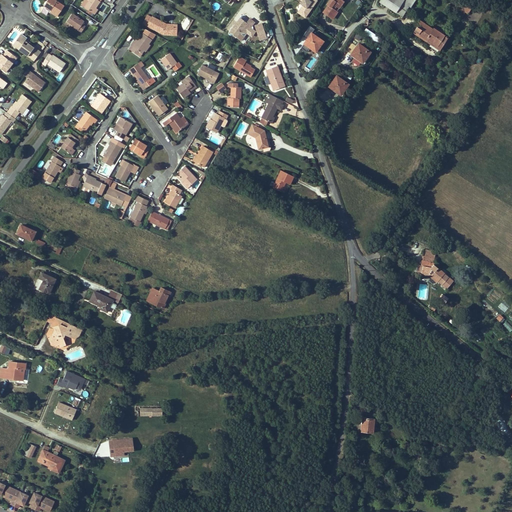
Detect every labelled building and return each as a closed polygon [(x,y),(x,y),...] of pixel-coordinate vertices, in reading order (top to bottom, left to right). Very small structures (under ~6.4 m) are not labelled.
[(47,0),(44,5),(51,10),(49,12),(52,14),(53,13),(57,16),(64,6),(55,0),(47,0)] [(93,13),(96,8),(101,0),(89,0),(89,1),(87,0),(85,0),(82,6),(89,10),(93,13)] [(318,1),(316,0),(303,0),(303,1),(306,3),(304,6),(304,5),(299,12),(306,18),(318,1)] [(323,12),(331,18),(334,14),(335,15),(337,12),(334,9),(336,6),(337,7),(342,0),(341,0),(329,0),(328,2),(329,3),(328,5),(323,12)] [(402,0),(380,0),(379,1),(395,12),(402,0)] [(402,0),(395,12),(402,16),(409,5),(410,6),(413,0),(402,0)] [(472,3),(465,0),(457,0),(457,1),(460,2),(459,4),(469,9),(472,3)] [(72,13),(67,21),(72,25),(72,26),(82,32),(86,26),(83,24),(85,21),(72,13)] [(146,14),(142,22),(158,31),(168,30),(167,21),(161,22),(159,21),(160,20),(151,16),(151,17),(146,14)] [(246,23),(240,18),(230,32),(237,36),(246,23)] [(433,28),(419,19),(413,29),(428,38),(427,39),(441,47),(448,36),(445,34),(443,33),(435,28),(434,27),(433,28)] [(255,25),(259,41),(267,40),(263,23),(255,25)] [(379,44),(382,39),(367,28),(363,33),(379,44)] [(146,29),(138,40),(135,38),(130,45),(132,45),(133,46),(131,50),(139,56),(144,50),(149,43),(155,34),(146,29)] [(256,33),(250,29),(245,37),(251,41),(256,33)] [(316,51),(323,41),(311,33),(304,43),(316,51)] [(27,46),(24,43),(25,41),(19,36),(13,45),(35,61),(42,52),(39,49),(37,51),(34,48),(28,43),(27,46)] [(427,40),(440,48),(441,47),(427,39),(427,40)] [(363,61),(370,51),(359,43),(351,53),(363,61)] [(0,67),(7,72),(18,58),(9,51),(6,56),(4,55),(1,59),(3,60),(2,62),(0,64),(0,67)] [(178,61),(177,63),(170,53),(161,59),(168,69),(172,66),(175,70),(181,65),(178,61)] [(67,63),(54,54),(48,63),(61,72),(67,63)] [(245,62),(246,61),(239,57),(233,66),(251,76),(255,69),(250,67),(244,63),(245,62)] [(277,73),(276,70),(278,69),(277,66),(269,69),(267,62),(262,69),(271,91),(284,86),(279,72),(277,73)] [(132,73),(133,72),(138,79),(142,85),(141,85),(143,89),(155,81),(152,77),(149,79),(138,63),(129,69),(132,73)] [(214,83),(219,73),(203,64),(198,73),(209,79),(209,80),(214,83)] [(40,81),(35,77),(36,76),(28,70),(25,75),(29,78),(26,82),(40,92),(46,83),(41,79),(40,81)] [(190,91),(197,86),(189,75),(182,80),(183,82),(176,87),(184,97),(191,92),(190,91)] [(0,85),(1,86),(4,89),(8,83),(0,76),(0,85)] [(341,94),(348,84),(336,76),(329,86),(341,94)] [(238,83),(228,82),(228,86),(231,86),(231,90),(232,90),(232,97),(230,97),(228,97),(227,101),(230,101),(230,106),(238,107),(239,98),(240,98),(241,87),(240,87),(241,84),(238,84),(238,83)] [(222,83),(216,87),(220,94),(227,90),(222,83)] [(106,106),(110,100),(100,93),(91,105),(102,113),(104,110),(103,109),(105,106),(106,106)] [(262,117),(269,121),(271,116),(272,114),(273,114),(277,106),(276,106),(278,103),(278,104),(281,99),(271,94),(269,99),(268,99),(267,102),(269,103),(262,117)] [(14,107),(13,107),(13,106),(8,113),(15,119),(20,112),(22,114),(32,101),(23,95),(18,103),(14,107)] [(158,95),(149,101),(159,115),(167,109),(164,104),(167,102),(163,96),(160,98),(158,95)] [(211,119),(211,118),(206,127),(217,132),(225,117),(226,118),(228,114),(220,110),(218,114),(216,113),(213,120),(211,119)] [(87,111),(77,125),(83,129),(85,130),(90,124),(91,124),(93,121),(95,123),(97,119),(87,111)] [(3,115),(0,119),(0,133),(2,135),(12,122),(14,123),(16,119),(15,119),(8,113),(7,112),(4,116),(3,115)] [(177,112),(163,122),(166,125),(170,122),(172,126),(174,125),(178,131),(188,124),(188,121),(184,116),(181,118),(177,112)] [(123,139),(132,123),(121,116),(116,123),(120,126),(115,134),(123,139)] [(253,125),(253,124),(248,133),(256,137),(259,148),(268,146),(264,130),(258,127),(259,125),(256,124),(254,123),(253,125)] [(75,142),(72,146),(73,148),(78,140),(70,134),(68,137),(75,142)] [(72,146),(75,142),(68,137),(61,147),(72,154),(75,149),(73,148),(72,146)] [(111,140),(109,143),(110,144),(111,144),(108,149),(108,148),(104,155),(113,161),(122,146),(121,146),(123,143),(121,142),(113,137),(111,140)] [(147,145),(135,138),(130,147),(141,154),(143,152),(147,154),(150,148),(146,146),(147,145)] [(198,155),(199,155),(196,162),(204,167),(213,151),(204,146),(198,155)] [(59,165),(62,161),(55,156),(45,172),(46,172),(43,177),(50,182),(53,177),(54,177),(61,166),(59,165)] [(138,166),(135,164),(134,165),(130,163),(125,161),(123,166),(122,165),(115,176),(125,181),(131,171),(135,173),(138,166)] [(185,165),(178,172),(185,179),(182,181),(182,182),(187,188),(197,178),(185,165)] [(73,167),(66,183),(75,187),(75,186),(78,179),(80,174),(78,173),(79,170),(73,167)] [(281,170),(273,187),(281,191),(285,182),(290,184),(293,176),(281,170)] [(182,181),(185,179),(178,172),(176,174),(182,181)] [(83,186),(97,192),(99,190),(102,191),(105,184),(95,180),(91,178),(91,176),(88,174),(86,178),(84,184),(83,186)] [(182,195),(177,192),(179,188),(173,184),(171,189),(172,190),(165,201),(175,207),(182,195)] [(114,191),(114,189),(109,187),(104,198),(122,205),(126,196),(120,193),(114,191)] [(137,195),(135,200),(138,201),(130,217),(140,221),(144,212),(146,208),(147,205),(145,204),(147,200),(137,195)] [(167,229),(172,220),(152,211),(150,215),(147,220),(167,229)] [(21,225),(17,233),(26,238),(26,239),(31,241),(36,231),(21,225)] [(424,256),(423,260),(422,260),(421,265),(419,265),(418,271),(422,272),(433,274),(431,275),(429,278),(429,280),(434,285),(438,281),(447,288),(454,281),(434,264),(435,262),(434,262),(434,258),(424,256)] [(39,288),(49,293),(55,279),(42,272),(39,278),(43,280),(39,288)] [(153,288),(147,301),(163,308),(171,292),(161,287),(159,291),(153,288)] [(107,311),(112,300),(94,291),(90,301),(102,307),(101,308),(107,311)] [(112,315),(116,306),(112,304),(108,313),(112,315)] [(74,337),(76,334),(78,336),(81,330),(55,318),(51,326),(55,328),(58,329),(55,334),(52,335),(50,336),(49,338),(51,343),(54,342),(54,344),(56,345),(59,344),(60,347),(66,344),(63,337),(64,334),(74,339),(74,337)] [(9,361),(9,367),(11,367),(9,378),(18,379),(18,376),(23,377),(24,372),(20,372),(21,368),(24,369),(25,369),(26,363),(9,361)] [(57,383),(79,394),(86,379),(67,371),(63,379),(60,378),(57,383)] [(72,408),(59,402),(54,412),(72,420),(75,413),(71,411),(72,408)] [(163,417),(163,408),(140,408),(140,417),(163,417)] [(373,432),(374,419),(363,418),(362,431),(373,432)] [(418,453),(405,440),(402,443),(408,448),(407,449),(415,456),(417,454),(418,453)] [(24,454),(27,456),(32,445),(29,444),(24,454)] [(36,447),(32,445),(27,456),(31,458),(36,447)] [(105,448),(106,455),(118,453),(117,446),(105,448)] [(64,460),(43,450),(38,460),(50,466),(52,467),(51,468),(59,472),(64,460)] [(10,504),(17,507),(19,503),(22,505),(26,495),(6,486),(2,496),(11,500),(10,504)] [(48,511),(53,501),(33,492),(28,502),(32,504),(30,507),(37,511),(39,507),(48,511)]
